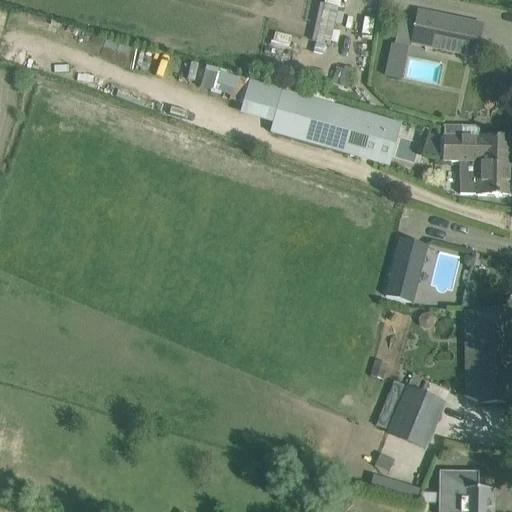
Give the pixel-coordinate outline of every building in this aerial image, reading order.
[(321,0),(313,41),(333,45),(342,0),(321,0)] [(482,25),(462,21),(417,12),(411,44),(475,58),(482,25)] [(421,76),(439,78),(443,52),(392,45),(387,76),(407,79),(410,59),(423,61),(421,76)] [(399,129),(399,127),(281,94),(270,133),(388,167),(390,162),(376,158),(386,125),(399,129)] [(442,163),(460,163),(511,164),(511,138),(479,138),(479,128),(443,127),(443,137),(442,137),(442,138),(439,138),(429,135),(422,158),(439,163),(442,163)] [(511,196),(511,164),(460,163),(460,195),(477,196),(511,196)] [(400,239),(390,277),(416,284),(426,246),(400,239)] [(504,314),(465,314),(466,349),(476,349),(478,349),(478,383),(479,403),(479,404),(509,403),(509,323),(508,313),(504,314)] [(417,322),(417,323),(417,324),(418,325),(418,326),(418,327),(419,328),(419,329),(420,329),(421,330),(422,331),(423,331),(424,332),(425,332),(426,332),(427,332),(428,332),(429,331),(430,331),(431,331),(431,330),(432,330),(432,329),(433,329),(433,328),(434,328),(434,327),(434,326),(435,325),(435,324),(435,323),(435,322),(435,321),(434,320),(434,319),(433,318),(432,317),(432,316),(431,316),(430,315),(429,315),(428,315),(427,314),(426,314),(425,314),(425,315),(424,315),(423,315),(422,315),(422,316),(421,316),(420,317),(419,318),(419,319),(418,319),(418,320),(418,321),(418,322),(417,322)] [(374,361),(371,371),(384,375),(387,365),(374,361)] [(445,403),(394,383),(376,427),(388,432),(387,433),(426,449),(445,403)] [(380,455),(375,467),(389,473),(394,461),(380,455)] [(492,511),(493,492),(478,491),(478,474),(439,473),(438,511),(492,511)] [(375,475),(373,484),(419,498),(422,489),(375,475)]
